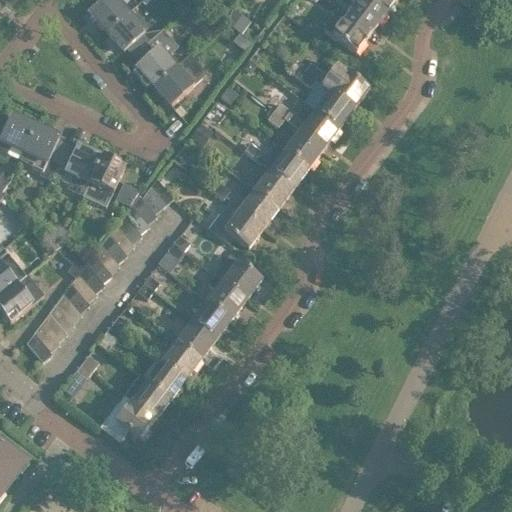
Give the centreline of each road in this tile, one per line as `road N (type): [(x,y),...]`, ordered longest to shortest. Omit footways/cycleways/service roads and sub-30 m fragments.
road 1 (residential): [(147,492),(300,291),(319,216),(403,110),(417,82),(428,18),(441,0)]
road 2 (residential): [(380,457),(488,220)]
road 3 (residential): [(147,492),(0,373)]
road 4 (residential): [(508,511),(380,457)]
